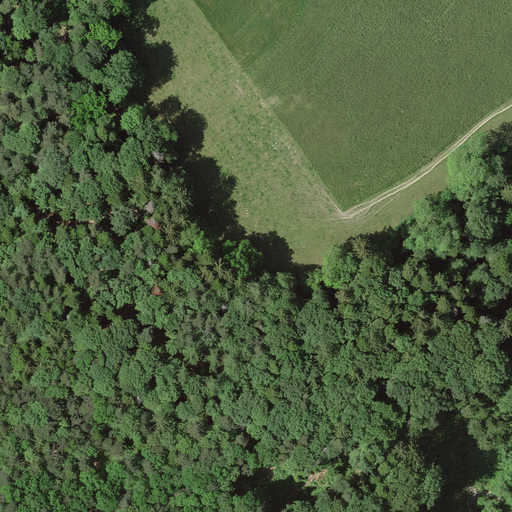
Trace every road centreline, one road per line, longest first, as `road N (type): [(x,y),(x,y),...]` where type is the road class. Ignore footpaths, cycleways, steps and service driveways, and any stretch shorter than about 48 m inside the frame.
road 1 (track): [(121,0),(106,73),(111,118),(131,152),(127,294),(146,327)]
road 2 (track): [(111,118),(64,135),(0,113)]
